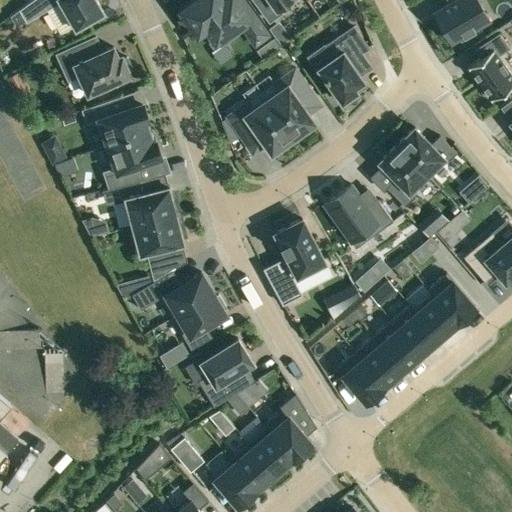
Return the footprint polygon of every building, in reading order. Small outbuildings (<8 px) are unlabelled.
[(30,0),(18,9),(25,21),(60,1),(75,27),(103,11),(96,0),(30,0)] [(223,0),(222,1),(220,0),(195,0),(182,10),(197,31),(200,29),(212,46),(213,45),(212,45),(217,41),(220,44),(244,27),(253,39),(252,39),(254,42),(260,38),(266,33),(242,0),(238,0),(230,6),(226,0),(223,0)] [(285,0),(254,0),(268,20),(280,11),(276,6),(285,0)] [(477,0),(452,0),(433,11),(450,41),(462,34),(463,36),(475,29),(473,27),(488,18),(477,0)] [(368,46),(354,26),(353,25),(328,43),(324,45),(332,56),(317,67),(341,101),(357,90),(354,86),(364,79),(359,73),(370,66),(360,51),(368,46)] [(511,83),(511,74),(497,54),(508,46),(499,33),(474,48),(480,57),(467,66),(490,98),(511,83)] [(108,82),(129,73),(128,69),(131,68),(126,56),(122,58),(121,54),(117,56),(112,46),(100,51),(94,37),(56,53),(68,78),(79,73),(87,92),(97,87),(99,91),(110,86),(108,82)] [(289,83),(266,99),(292,136),(298,131),(301,134),(314,125),(312,122),(313,121),(298,100),(311,90),(295,67),(283,75),(289,83)] [(106,144),(147,129),(144,120),(148,119),(141,101),(127,106),(123,94),(82,108),(87,121),(97,118),(106,144)] [(292,136),(266,99),(244,115),(238,107),(226,115),(243,139),(256,130),(271,151),(272,150),(274,153),(288,143),(285,140),(292,136)] [(447,160),(451,156),(456,151),(439,134),(430,142),(414,126),(396,143),(429,176),(446,160),(446,159),(447,160)] [(147,129),(106,144),(115,171),(105,174),(109,187),(148,177),(155,175),(151,165),(156,163),(154,158),(161,155),(154,137),(151,139),(147,129)] [(413,192),(429,176),(396,143),(379,160),(395,177),(386,186),(405,205),(415,195),(413,192)] [(148,177),(109,187),(103,189),(105,196),(117,193),(118,199),(125,198),(132,225),(175,213),(174,210),(179,208),(176,195),(171,196),(168,186),(169,186),(168,184),(167,185),(151,189),(148,177)] [(350,183),(323,202),(355,247),(392,220),(378,199),(368,207),(350,183)] [(175,213),(132,225),(139,252),(139,253),(140,253),(145,251),(153,280),(172,269),(174,268),(170,253),(174,252),(172,244),(182,242),(183,242),(183,240),(183,241),(181,236),(186,235),(182,222),(178,223),(175,213)] [(282,257),(262,267),(282,303),(302,293),(293,276),(323,260),(301,217),(274,231),(281,243),(280,244),(285,254),(286,253),(287,256),(283,259),(282,257)] [(491,231),(463,255),(483,280),(495,269),(504,280),(507,278),(511,273),(511,233),(501,243),(491,231)] [(421,242),(429,252),(438,244),(430,235),(421,242)] [(140,308),(160,296),(171,316),(213,291),(203,275),(201,270),(180,282),(172,269),(153,280),(131,293),(140,308)] [(426,288),(429,291),(456,322),(475,305),(446,271),(426,288)] [(511,274),(493,290),(503,301),(511,293),(511,274)] [(205,325),(225,312),(223,308),(226,307),(218,294),(215,296),(213,291),(171,316),(190,348),(211,336),(205,325)] [(439,336),(456,322),(429,291),(412,306),(439,336)] [(409,302),(391,318),(421,352),(439,336),(412,306),(409,302)] [(421,352),(391,318),(373,333),(402,368),(421,352)] [(45,325),(4,334),(8,352),(49,343),(45,325)] [(355,349),(384,384),(402,368),(373,333),(355,349)] [(236,391),(254,380),(246,365),(252,361),(237,337),(200,360),(208,373),(198,379),(214,405),(236,391)] [(160,356),(166,366),(187,354),(181,343),(160,356)] [(52,394),(70,394),(71,347),(52,347),(52,394)] [(365,400),(384,384),(355,349),(335,366),(365,400)] [(256,378),(254,380),(236,391),(238,394),(247,405),(266,389),(256,378)] [(262,423),(265,427),(291,457),(292,458),(311,441),(301,430),(313,420),(295,391),(279,405),(280,407),(262,423)] [(0,415),(11,404),(0,394),(0,445),(7,451),(19,438),(0,421),(0,415)] [(248,406),(238,394),(230,401),(240,413),(248,406)] [(214,420),(225,431),(232,425),(222,413),(214,420)] [(274,472),(291,457),(265,427),(247,442),(274,472)] [(171,447),(190,469),(202,458),(183,436),(171,447)] [(256,488),(256,487),(274,472),(247,442),(229,457),(256,488)] [(237,504),(256,488),(229,457),(229,458),(232,462),(213,477),(237,504)] [(189,498),(174,511),(202,511),(198,507),(208,499),(192,481),(182,490),(189,498)] [(103,502),(97,507),(101,511),(111,511),(103,502)]
